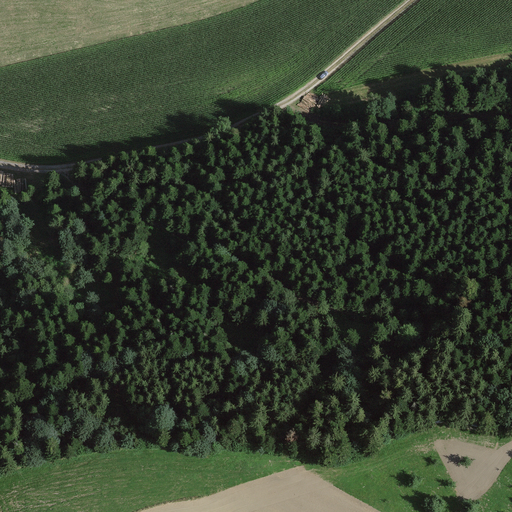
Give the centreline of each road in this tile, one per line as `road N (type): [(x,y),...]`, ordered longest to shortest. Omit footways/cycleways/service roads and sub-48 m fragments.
road 1 (track): [(53,169),(327,307),(446,330),(511,362)]
road 2 (track): [(415,0),(270,119),(85,165),(0,162)]
road 3 (track): [(279,114),(356,124),(511,117)]
